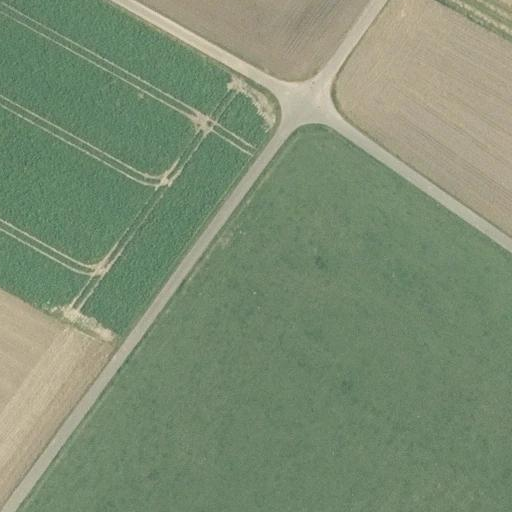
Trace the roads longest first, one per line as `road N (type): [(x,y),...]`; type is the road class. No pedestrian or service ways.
road 1 (track): [(7,511),(305,109)]
road 2 (track): [(511,246),(305,109)]
road 3 (track): [(305,109),(111,0)]
road 4 (track): [(305,109),(383,0)]
